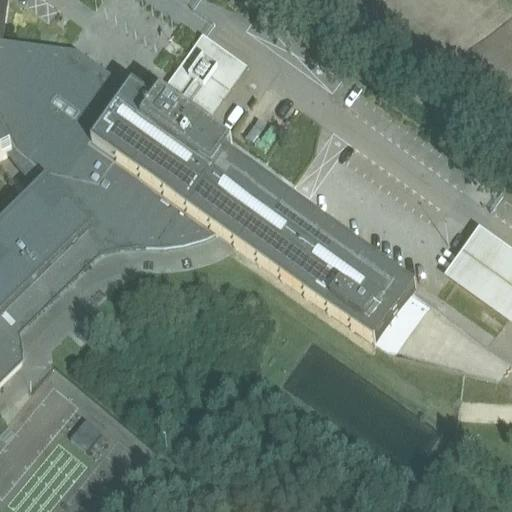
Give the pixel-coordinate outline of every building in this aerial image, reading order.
[(0,231),(0,324),(90,237),(110,246),(132,253),(154,255),(176,254),(198,249),(218,241),(238,228),(248,220),(257,212),(273,194),(230,163),(234,157),(165,108),(162,106),(158,112),(134,94),(128,103),(92,77),(93,74),(91,70),(87,69),(84,71),(65,57),(4,49),(9,5),(0,0),(0,164),(8,161),(36,196),(0,231)] [(248,73),(204,41),(169,89),(176,94),(212,121),(248,73)] [(383,344),(417,297),(273,194),(257,212),(248,220),(238,228),(218,241),(235,253),(376,354),(383,344)] [(511,256),(481,234),(446,283),(457,291),(511,330),(511,327),(511,256)] [(69,441),(86,454),(100,436),(84,423),(69,441)]
